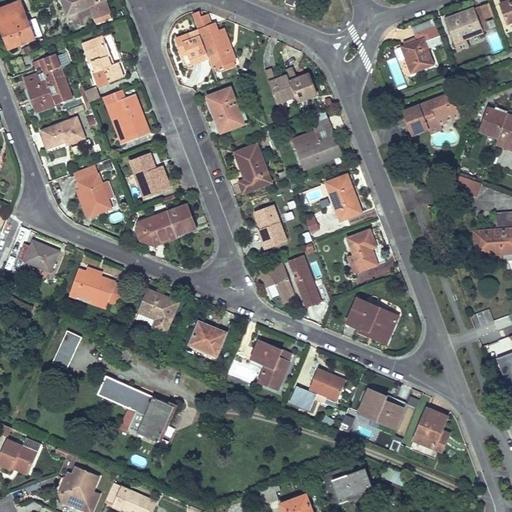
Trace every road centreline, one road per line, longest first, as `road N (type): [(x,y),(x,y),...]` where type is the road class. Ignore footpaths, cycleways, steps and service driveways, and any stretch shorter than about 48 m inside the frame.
road 1 (residential): [(0,89),(44,206),(61,228),(195,283)]
road 2 (residential): [(436,327),(355,113),(350,78)]
road 3 (residential): [(225,246),(149,42)]
road 4 (residential): [(263,314),(395,368)]
road 5 (residential): [(214,0),(324,49)]
